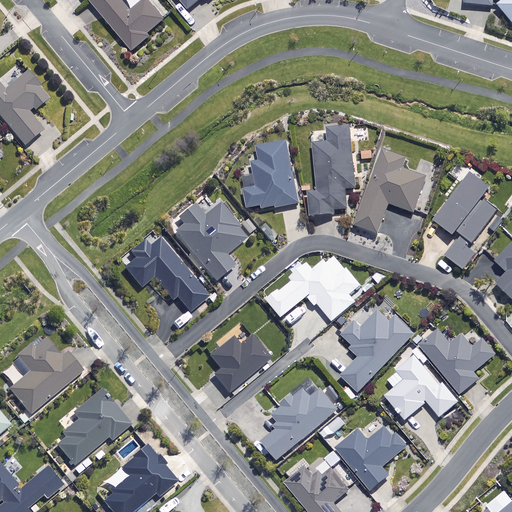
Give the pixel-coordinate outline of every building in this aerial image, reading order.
[(147,0),(134,12),(123,0),(94,0),(91,3),(133,53),(150,39),(148,37),(166,22),(147,0)] [(179,0),(190,13),(205,0),(179,0)] [(511,0),(502,0),(505,3),(499,7),(511,22),(511,0)] [(50,102),(29,75),(6,93),(0,85),(0,117),(25,149),(46,133),(33,116),(50,102)] [(355,190),(350,127),(328,129),(329,143),(313,145),(317,192),(309,192),(311,218),(334,216),(333,211),(346,210),(345,191),(355,190)] [(298,204),(287,144),(258,150),(261,164),(250,166),(254,191),(245,192),(249,213),(298,204)] [(406,159),(383,150),(355,225),(377,233),(388,203),(412,211),(425,176),(402,168),(406,159)] [(491,192),(471,175),(435,221),(458,239),(445,256),(465,271),(477,256),(469,250),(498,213),(484,201),(491,192)] [(206,220),(197,209),(180,222),(185,229),(178,235),(217,285),(236,270),(226,257),(248,240),(221,207),(206,220)] [(151,250),(146,244),(133,255),(139,261),(127,271),(142,290),(155,279),(174,302),(177,299),(190,314),(208,299),(161,242),(151,250)] [(511,249),(497,264),(509,276),(498,287),(511,300),(511,249)] [(332,272),(325,263),(314,272),(309,266),(292,281),(294,284),(270,304),(284,320),(311,297),(334,324),(357,304),(350,296),(361,287),(342,263),(332,272)] [(391,324),(380,312),(362,330),(355,323),(342,336),(354,348),(351,351),(361,360),(343,378),(361,396),(400,357),(398,356),(417,337),(397,318),(391,324)] [(453,348),(440,333),(421,350),(462,397),(480,381),(475,375),(497,356),(485,341),(475,349),(465,337),(453,348)] [(64,360),(46,339),(34,349),(33,347),(18,360),(31,374),(11,392),(33,418),(84,373),(69,356),(64,360)] [(271,360),(253,339),(242,348),(235,339),(211,360),(222,372),(215,379),(230,395),(271,360)] [(460,404),(415,356),(397,372),(407,382),(387,400),(409,422),(428,404),(443,420),(460,404)] [(338,412),(312,382),(272,417),(282,429),(263,446),(279,464),(338,412)] [(131,426),(101,392),(74,415),(81,422),(65,435),(68,439),(59,448),(75,467),(111,437),(114,441),(131,426)] [(0,436),(11,428),(0,415),(0,436)] [(394,439),(386,430),(369,443),(361,433),(338,452),(374,494),(391,480),(383,469),(408,449),(397,436),(394,439)] [(177,483),(147,449),(122,470),(131,480),(105,503),(112,511),(134,511),(156,494),(159,498),(177,483)] [(0,503),(2,502),(5,506),(0,510),(0,511),(27,511),(43,498),(46,502),(63,488),(48,470),(22,492),(1,468),(0,468),(0,503)] [(350,493),(334,472),(325,479),(321,474),(315,480),(307,470),(287,486),(308,511),(340,511),(335,506),(350,493)]
